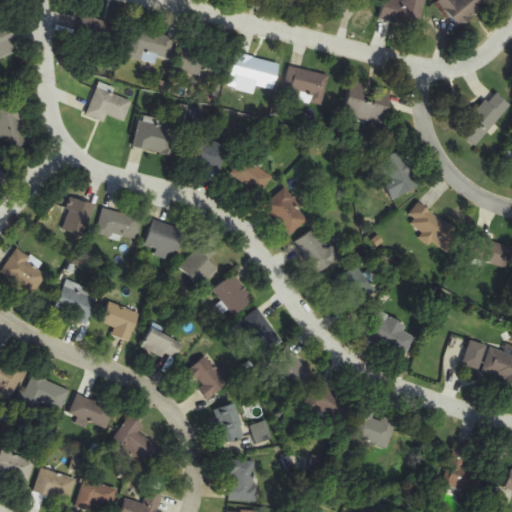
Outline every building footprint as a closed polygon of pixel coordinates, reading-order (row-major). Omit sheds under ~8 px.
[(425,0),(404,0),(405,0),(402,0),(384,0),(380,20),(419,29),(425,0)] [(489,0),(440,0),(457,26),(492,3),(489,0)] [(113,27),(86,14),(75,37),(102,50),(113,27)] [(13,23),(0,27),(0,59),(22,52),(13,23)] [(157,64),(158,57),(171,59),(175,37),(132,29),(126,58),(157,64)] [(210,80),(219,53),(185,42),(176,69),(210,80)] [(236,53),(227,85),(239,88),(240,82),(274,91),(281,65),(236,53)] [(283,94),(298,98),(300,93),(324,99),(329,76),(291,66),(283,94)] [(344,116),(383,125),(391,92),(352,83),(344,116)] [(125,121),(133,102),(98,88),(87,115),(105,122),(108,115),(125,121)] [(474,147),(511,106),(494,92),(458,132),(474,147)] [(0,121),(6,150),(26,146),(18,106),(0,109),(0,121)] [(139,120),(134,149),(174,156),(179,127),(139,120)] [(184,159),(222,172),(230,149),(192,136),(184,159)] [(392,200),(418,189),(401,151),(382,160),(391,181),(385,184),(392,200)] [(273,175),(240,157),(229,178),(261,196),(273,175)] [(263,207),(290,237),(310,219),(283,190),(263,207)] [(84,238),(95,207),(73,198),(61,229),(84,238)] [(454,247),(452,220),(429,222),(427,205),(412,206),(413,229),(422,228),(424,249),(454,247)] [(97,233),(135,243),(142,218),(104,208),(97,233)] [(184,229),(153,221),(146,247),(177,256),(184,229)] [(331,247),(327,250),(312,231),(295,244),(318,275),(340,258),(331,247)] [(468,258),(505,270),(511,248),(511,245),(475,235),(468,258)] [(215,253),(205,243),(181,267),(201,287),(218,270),(208,260),(215,253)] [(31,296),(47,276),(18,251),(1,271),(31,296)] [(255,300),(233,275),(214,291),(235,317),(255,300)] [(86,324),(100,295),(67,280),(54,310),(86,324)] [(113,335),(129,342),(140,315),(110,302),(102,323),(116,329),(113,335)] [(266,355),(283,339),(256,310),(238,326),(266,355)] [(408,325),(377,312),(366,339),(407,356),(416,336),(405,332),(408,325)] [(183,344),(151,329),(139,354),(150,360),(155,349),(176,359),(183,344)] [(315,376),(284,346),(267,363),(298,394),(315,376)] [(511,378),(511,350),(473,350),(473,361),(484,361),(484,378),(511,378)] [(210,398),(227,384),(205,357),(188,371),(210,398)] [(0,394),(11,401),(26,373),(0,359),(0,394)] [(23,398),(60,414),(70,390),(33,375),(23,398)] [(314,403),(342,423),(354,406),(326,386),(314,403)] [(109,400),(73,400),(73,423),(109,423),(109,400)] [(246,437),(234,404),(215,411),(227,444),(246,437)] [(355,435),(382,447),(391,425),(364,413),(355,435)] [(138,433),(144,425),(130,416),(112,442),(148,467),(161,448),(138,433)] [(273,439),(266,421),(251,428),(259,445),(273,439)] [(443,484),(475,494),(482,473),(466,467),(474,441),(458,436),(443,484)] [(36,463),(3,451),(0,460),(0,475),(28,486),(36,463)] [(258,462),(232,461),(229,501),(257,502),(258,462)] [(76,481),(43,468),(34,491),(68,504),(76,481)] [(118,490),(84,479),(76,507),(91,511),(92,511),(95,504),(112,509),(118,490)] [(157,511),(161,494),(147,491),(144,503),(124,499),(121,511),(157,511)]
